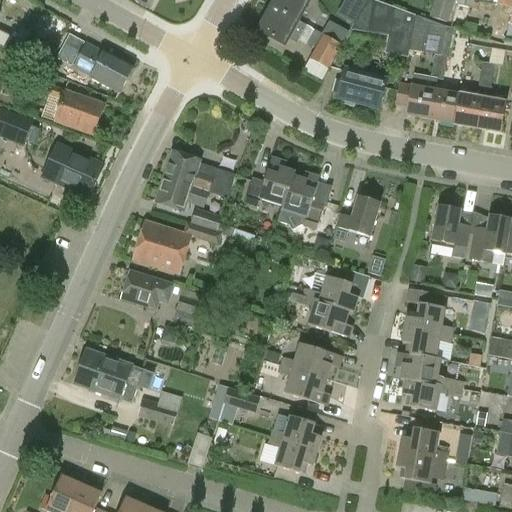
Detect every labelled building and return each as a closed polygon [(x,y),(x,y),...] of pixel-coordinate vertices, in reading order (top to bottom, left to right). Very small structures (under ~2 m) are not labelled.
[(134,0),(151,9),(155,0),(134,0)] [(274,0),(270,7),(296,22),(308,0),(274,0)] [(364,0),(345,0),(343,4),(360,14),(367,1),(364,0)] [(408,59),(409,52),(415,17),(369,0),(368,0),(367,1),(360,14),(350,31),(356,32),(369,34),(388,37),(387,45),(385,55),(408,59)] [(452,0),(436,0),(432,18),(450,23),(455,1),(452,0)] [(457,0),(450,30),(456,31),(462,32),(464,23),(465,24),(468,10),(471,10),(472,11),(474,0),(457,0)] [(312,30),(296,22),(270,7),(257,30),(283,45),(286,40),(297,46),(299,42),(311,49),(312,47),(315,49),(323,34),(326,36),(332,24),(319,17),(312,30)] [(415,17),(409,52),(434,56),(441,57),(446,28),(415,17)] [(0,48),(4,50),(11,37),(0,31),(0,48)] [(57,60),(71,68),(84,43),(70,36),(57,60)] [(303,71),(322,82),(342,46),(323,36),(303,71)] [(72,69),(119,94),(133,69),(85,44),(72,69)] [(511,63),(511,56),(492,52),(491,59),(511,63)] [(482,64),(480,76),(492,78),(494,66),(482,64)] [(431,78),(437,79),(444,80),(445,69),(433,67),(431,78)] [(344,71),(341,82),(335,81),(332,94),(338,95),(336,99),(379,111),(387,82),(344,71)] [(399,84),(394,107),(407,109),(405,117),(430,122),(435,92),(437,79),(431,78),(414,75),(412,87),(399,84)] [(480,76),(478,88),(490,90),(492,78),(480,76)] [(53,123),(93,137),(104,107),(51,88),(48,97),(61,102),(53,123)] [(435,92),(430,122),(454,126),(459,96),(435,92)] [(459,96),(454,126),(477,130),(482,101),(459,96)] [(505,105),(482,101),(477,130),(500,134),(505,105)] [(0,138),(23,149),(34,123),(2,109),(0,112),(0,138)] [(44,177),(88,197),(102,168),(57,148),(44,177)] [(173,152),(165,179),(191,187),(228,200),(236,176),(198,164),(200,161),(173,152)] [(283,208),(295,178),(297,174),(270,166),(264,185),(252,181),(245,204),(256,208),(259,201),(283,208)] [(283,208),(281,212),(278,223),(288,226),(291,232),(301,226),(317,231),(324,207),(326,208),(332,188),(319,184),(318,186),(295,178),(283,208)] [(191,187),(165,179),(156,203),(183,212),(186,204),(203,210),(209,194),(227,201),(228,200),(191,187)] [(347,232),(349,233),(371,239),(381,204),(359,198),(352,219),(341,216),(334,240),(344,243),(347,232)] [(439,207),(432,242),(455,246),(453,258),(465,260),(469,235),(457,233),(461,211),(439,207)] [(192,218),(190,225),(217,234),(219,227),(220,223),(222,218),(194,210),(192,218)] [(506,255),(511,221),(511,220),(491,216),(487,239),(475,236),(470,261),(482,263),(492,265),(494,253),(506,255)] [(145,224),(133,262),(178,276),(190,238),(218,247),(222,235),(217,234),(190,225),(187,224),(183,236),(145,224)] [(217,234),(222,235),(232,238),(234,232),(234,231),(219,227),(217,234)] [(375,257),(370,274),(382,277),(387,261),(375,257)] [(338,269),(335,281),(328,279),(321,303),(350,312),(349,313),(354,315),(359,300),(363,301),(370,279),(338,269)] [(130,272),(122,301),(157,312),(160,303),(169,305),(175,286),(130,272)] [(177,296),(181,298),(174,322),(199,329),(204,311),(212,313),(217,296),(206,292),(204,298),(179,290),(177,296)] [(406,328),(453,337),(454,329),(443,327),(445,310),(434,308),(436,295),(409,291),(407,304),(415,305),(413,314),(408,314),(406,328)] [(511,292),(501,291),(499,306),(511,307),(511,292)] [(303,297),(291,294),(289,301),(301,305),(313,309),(308,327),(347,339),(351,328),(345,326),(349,313),(350,312),(321,303),(316,301),(303,297)] [(453,337),(406,328),(403,343),(413,345),(411,357),(416,357),(441,362),(441,360),(437,359),(439,343),(451,345),(453,337)] [(282,358),(279,366),(327,381),(332,366),(322,363),(325,353),(301,345),(296,362),(282,358)] [(511,349),(503,348),(501,358),(511,360),(511,349)] [(154,375),(109,359),(86,351),(74,385),(120,401),(132,405),(134,400),(138,388),(148,391),(154,375)] [(441,362),(416,357),(414,366),(404,364),(401,381),(405,382),(436,387),(463,391),(465,384),(454,382),(438,379),(441,362)] [(327,381),(279,366),(275,365),(273,372),(291,378),(285,395),(310,403),(313,392),(323,395),(327,381)] [(436,387),(405,382),(403,396),(412,398),(411,408),(436,413),(439,395),(451,397),(462,400),(463,391),(436,387)] [(229,389),(224,406),(238,410),(255,415),(260,398),(229,389)] [(137,418),(173,429),(182,399),(162,393),(158,405),(143,400),(137,418)] [(209,420),(219,423),(221,414),(212,411),(209,420)] [(272,430),(270,439),(317,453),(322,438),(312,435),(315,426),(290,418),(285,434),(272,430)] [(511,422),(504,421),(502,434),(511,435),(511,422)] [(402,439),(400,454),(435,460),(447,462),(449,454),(436,452),(439,435),(415,431),(413,441),(402,439)] [(206,469),(215,438),(199,433),(190,464),(206,469)] [(469,464),(474,436),(461,434),(457,462),(469,464)] [(482,448),(483,436),(475,434),(473,447),(482,448)] [(511,435),(502,434),(497,456),(511,458),(511,435)] [(317,453),(270,439),(267,446),(280,450),(275,467),(300,475),(304,464),(313,467),(317,453)] [(435,460),(400,454),(397,468),(408,470),(406,481),(431,485),(434,467),(446,469),(447,462),(435,460)] [(70,511),(81,488),(61,479),(46,511),(70,511)] [(511,487),(504,486),(503,496),(500,508),(511,509),(511,487)] [(81,488),(70,511),(96,511),(95,511),(101,497),(81,488)] [(462,502),(495,507),(497,495),(464,489),(462,502)] [(120,511),(145,511),(146,510),(126,500),(120,511)]
